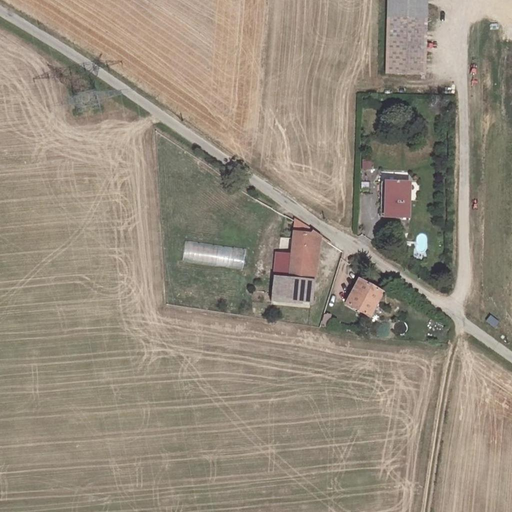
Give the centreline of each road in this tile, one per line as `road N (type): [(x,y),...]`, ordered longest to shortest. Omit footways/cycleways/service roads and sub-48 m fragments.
road 1 (unclassified): [(511,362),(451,309),(0,9)]
road 2 (track): [(451,309),(462,282),(463,0)]
